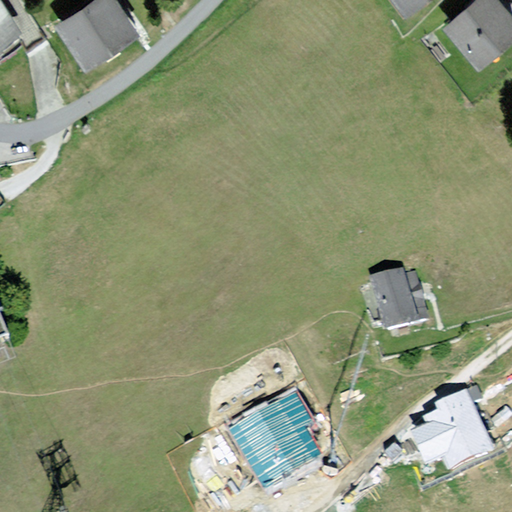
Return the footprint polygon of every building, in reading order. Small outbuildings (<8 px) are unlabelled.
[(0,0),(0,46),(28,28),(7,0),(0,0)] [(139,35),(115,0),(90,0),(55,25),(87,71),(139,35)] [(425,0),(394,0),(406,15),(425,0)] [(511,39),(511,17),(497,0),(477,0),(444,28),(478,68),(511,39)] [(401,271),(369,280),(384,338),(419,328),(418,326),(428,323),(414,271),(402,274),(401,271)] [(0,356),(10,352),(0,327),(4,325),(0,315),(0,356)] [(321,456),(305,429),(316,423),(295,386),(225,427),(262,490),(321,456)] [(494,460),(470,404),(481,399),(475,387),(435,409),(437,415),(423,421),(426,429),(410,436),(427,474),(446,466),(451,478),(494,460)]
